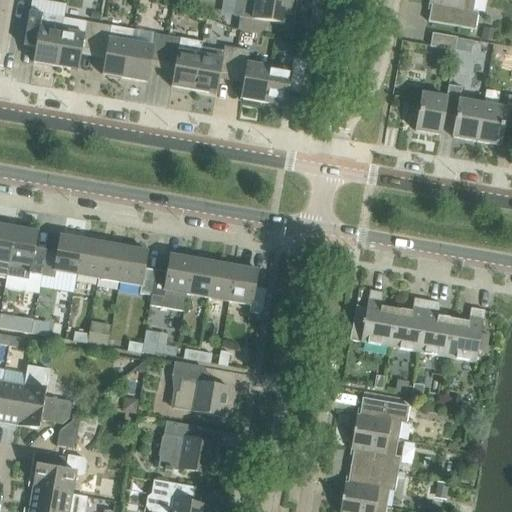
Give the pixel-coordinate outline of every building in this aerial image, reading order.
[(264,35),(264,34),(266,23),(287,26),(286,27),(288,27),(292,4),(268,0),(236,0),(234,17),(240,18),(237,31),(264,35)] [(428,22),(475,31),(478,13),(473,12),(475,0),(429,0),(428,5),(431,6),(428,22)] [(64,19),(29,13),(23,47),(24,47),(36,49),(33,62),(32,63),(55,67),(64,19)] [(98,25),(64,19),(55,67),(78,71),(81,49),(94,51),(98,25)] [(98,25),(94,51),(106,54),(105,60),(103,74),(102,74),(102,75),(125,79),(131,44),(133,31),(98,25)] [(481,30),(480,40),(493,42),(494,33),(481,30)] [(430,47),(455,52),(457,38),(432,34),(430,47)] [(153,48),(131,44),(125,79),(147,83),(151,61),(163,63),(168,37),(155,35),(153,48)] [(171,87),(194,91),(202,43),(168,37),(163,63),(175,66),(172,86),(171,86),(171,87)] [(201,48),(194,91),(216,95),(220,73),(232,76),(237,49),(224,47),(223,52),(201,48)] [(250,51),(237,49),(232,76),(244,78),(241,98),(240,98),(240,99),(263,104),(269,68),(247,64),(250,51)] [(289,85),(301,88),(306,61),(293,59),(291,72),(269,68),(263,104),(285,107),(289,85)] [(446,98),(444,111),(457,113),(452,139),(476,143),(483,105),(460,101),(462,88),(448,86),(446,98)] [(444,111),(446,98),(422,94),(416,132),(440,136),(444,111)] [(483,105),(476,143),(500,147),(504,121),(511,122),(511,96),(509,96),(506,109),(483,105)] [(0,278),(6,279),(6,277),(15,229),(0,226),(0,278)] [(41,277),(46,252),(34,250),(36,235),(38,235),(38,233),(15,229),(6,277),(27,281),(28,275),(41,277)] [(57,254),(46,252),(41,277),(54,279),(56,273),(76,276),(82,241),(59,237),(59,239),(60,239),(57,254)] [(76,276),(97,280),(104,245),(82,241),(76,276)] [(97,280),(119,284),(125,248),(104,245),(97,280)] [(156,271),(144,269),(147,254),(148,254),(148,252),(125,248),(119,284),(141,288),(140,294),(151,296),(156,271)] [(184,312),(186,295),(192,260),(169,256),(169,258),(170,258),(167,273),(156,271),(151,296),(150,306),(184,312)] [(186,295),(207,299),(214,264),(192,260),(186,295)] [(229,303),(235,268),(214,264),(207,299),(229,303)] [(248,313),(262,315),(266,291),(254,288),(257,273),(258,273),(258,272),(235,268),(229,303),(249,307),(248,313)] [(370,291),(366,312),(355,310),(353,322),(351,331),(349,341),(389,348),(396,311),(381,308),(383,294),(370,291)] [(389,348),(418,353),(427,301),(414,299),(412,313),(396,311),(389,348)] [(440,304),(427,301),(418,353),(446,358),(453,321),(438,318),(440,304)] [(0,329),(31,335),(34,323),(13,319),(14,315),(13,311),(10,309),(6,307),(1,306),(0,313),(0,329)] [(480,336),(484,311),(471,309),(468,323),(453,321),(446,358),(475,363),(477,352),(486,353),(489,337),(480,336)] [(49,325),(34,323),(31,335),(47,338),(49,325)] [(88,335),(86,345),(107,348),(109,334),(89,330),(88,335)] [(73,342),(86,345),(88,335),(75,333),(73,342)] [(0,345),(9,347),(10,337),(0,335),(0,345)] [(10,337),(9,347),(30,350),(30,348),(32,341),(10,337)] [(141,354),(142,352),(143,345),(129,343),(127,352),(141,354)] [(143,343),(143,345),(142,352),(156,355),(157,346),(143,343)] [(183,360),(197,362),(198,353),(185,350),(183,360)] [(220,352),(218,366),(227,367),(229,354),(220,352)] [(212,355),(198,353),(197,362),(210,364),(212,355)] [(145,361),(132,372),(143,374),(145,361)] [(202,368),(174,363),(171,378),(181,380),(178,393),(176,392),(173,409),(193,413),(223,419),(229,388),(199,383),(202,368)] [(24,387),(17,427),(39,431),(40,422),(62,425),(69,419),(72,403),(44,398),(49,371),(27,367),(24,387)] [(381,390),(383,378),(376,377),(373,389),(381,390)] [(397,381),(395,394),(410,397),(411,389),(407,388),(408,383),(397,381)] [(24,387),(2,383),(0,396),(0,423),(17,427),(24,387)] [(413,385),(411,396),(422,398),(423,392),(420,386),(413,385)] [(357,415),(353,433),(398,441),(401,424),(406,425),(409,407),(362,399),(359,415),(357,415)] [(426,405),(425,414),(436,415),(437,407),(426,405)] [(80,421),(74,420),(59,433),(56,447),(74,450),(80,421)] [(171,471),(178,472),(179,469),(213,475),(219,445),(196,441),(198,428),(166,422),(158,468),(165,470),(164,471),(171,472),(171,471)] [(353,451),(350,467),(397,475),(400,458),(395,457),(398,441),(353,433),(350,451),(353,451)] [(36,467),(32,489),(73,496),(76,476),(82,477),(86,475),(87,465),(85,461),(79,460),(79,458),(68,456),(67,459),(58,458),(56,470),(36,467)] [(345,483),(342,501),(386,508),(389,492),(394,493),(397,475),(350,467),(347,483),(345,483)] [(147,498),(145,508),(148,511),(150,511),(206,511),(208,507),(193,504),(180,502),(183,486),(154,482),(151,495),(147,498)] [(437,482),(435,493),(446,495),(448,484),(437,482)] [(40,511),(69,511),(73,496),(32,489),(29,510),(40,511)] [(385,511),(386,508),(342,501),(339,511),(385,511)]
